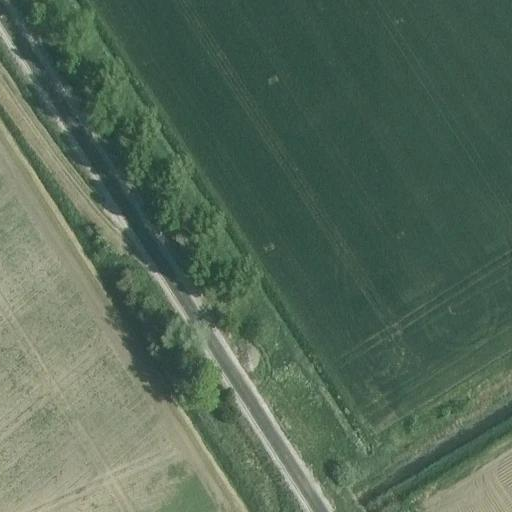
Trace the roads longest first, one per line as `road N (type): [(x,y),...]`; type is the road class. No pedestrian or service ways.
road 1 (tertiary): [(318,511),(0,7)]
road 2 (track): [(0,76),(124,237),(160,262)]
